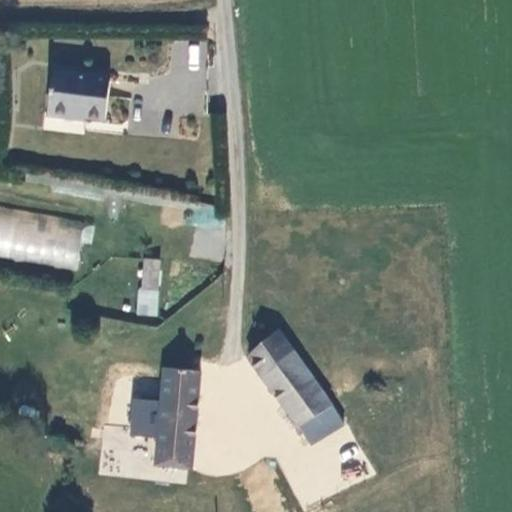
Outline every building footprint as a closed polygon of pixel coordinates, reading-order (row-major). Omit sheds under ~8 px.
[(206,43),(189,43),(188,69),(205,69),(206,43)] [(113,73),(54,66),(50,110),(71,112),(71,108),(109,113),(113,73)] [(215,225),(215,204),(188,203),(188,225),(215,225)] [(0,207),(0,255),(78,265),(81,243),(90,244),(94,219),(0,207)] [(166,263),(147,262),(146,290),(165,291),(166,263)] [(145,310),(164,311),(165,291),(146,290),(145,310)] [(295,417),(327,395),(275,329),(244,353),(295,417)] [(511,417),(511,357),(360,460),(388,501),(511,417)] [(162,363),(152,461),(189,465),(197,366),(162,363)] [(345,415),(327,395),(295,417),(312,437),(345,415)] [(511,441),(406,511),(494,511),(511,501),(511,441)] [(260,511),(300,511),(267,449),(236,465),(260,511)] [(197,511),(216,511),(221,503),(198,493),(191,509),(197,511)] [(163,511),(164,497),(89,495),(88,511),(163,511)]
